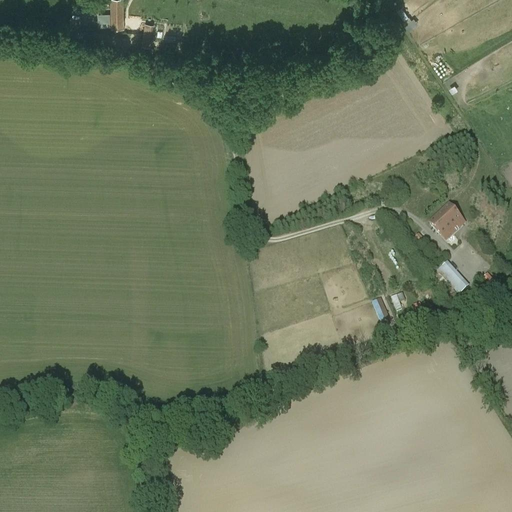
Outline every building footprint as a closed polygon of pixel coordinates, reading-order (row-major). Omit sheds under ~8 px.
[(110,0),(111,14),(123,14),(122,0),(110,0)] [(111,14),(111,29),(122,29),(123,14),(111,14)] [(154,38),(156,25),(147,24),(145,37),(154,38)] [(446,243),(465,225),(449,207),(429,225),(446,243)] [(458,297),(469,288),(448,264),(437,273),(458,297)] [(397,312),(403,310),(400,302),(405,300),(403,294),(391,298),(397,312)] [(384,298),(373,303),(382,327),(393,322),(384,298)]
